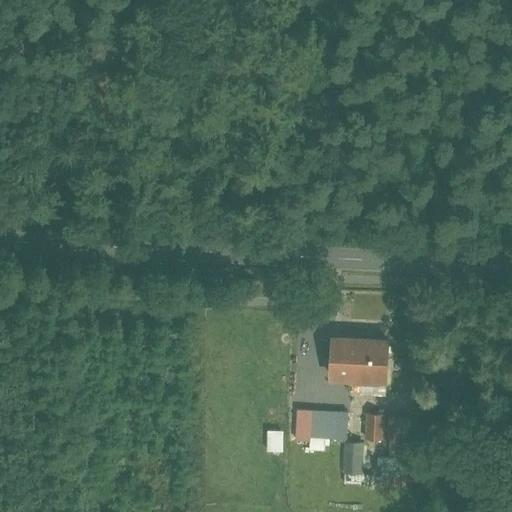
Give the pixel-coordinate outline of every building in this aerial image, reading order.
[(389,341),(335,338),(334,371),(388,373),(389,341)] [(347,437),(348,411),(297,409),(296,435),(347,437)] [(386,414),(368,413),(367,439),(385,439),(386,414)] [(266,429),(266,449),(282,449),(282,429),(266,429)] [(344,483),(364,482),(363,441),(342,441),(344,483)] [(390,456),(380,456),(380,483),(407,483),(407,443),(390,443),(390,456)]
